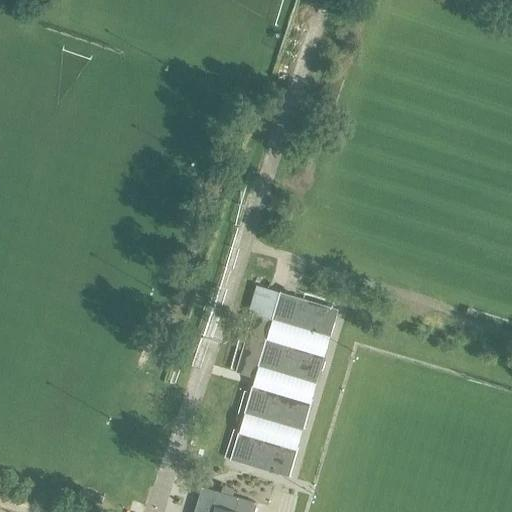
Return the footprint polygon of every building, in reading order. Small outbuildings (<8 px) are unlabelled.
[(257,287),(249,315),(253,316),(285,325),(331,339),(339,311),(270,291),(257,287)] [(253,316),(236,373),(256,379),(259,368),(271,372),(317,386),(325,358),(279,344),(285,325),(253,316)] [(256,379),(245,415),(258,419),(303,432),(311,404),(266,391),(271,372),(259,368),(256,379)] [(245,415),(232,462),(290,479),(298,451),(252,437),(258,419),(245,415)] [(195,511),(254,511),(257,504),(240,499),(234,497),(223,494),(202,488),(195,511)]
